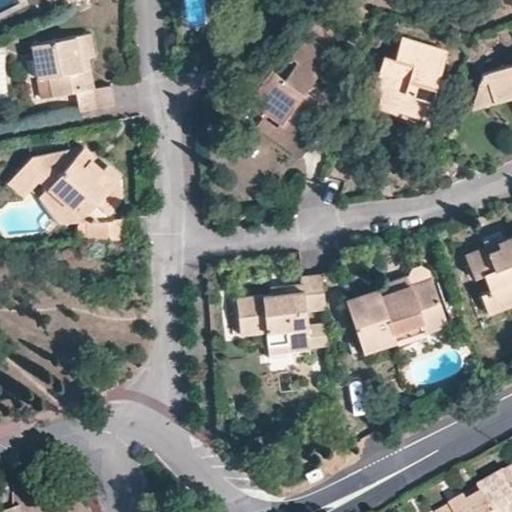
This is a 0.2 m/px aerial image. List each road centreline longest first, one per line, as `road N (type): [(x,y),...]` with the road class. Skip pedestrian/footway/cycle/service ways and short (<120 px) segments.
road 1 (unclassified): [(511,182),(338,225),(175,252)]
road 2 (residential): [(150,0),(160,103),(171,126),(175,252)]
road 3 (residential): [(511,408),(317,511)]
road 4 (residential): [(175,252),(177,352),(143,424)]
road 5 (residential): [(250,511),(143,424)]
